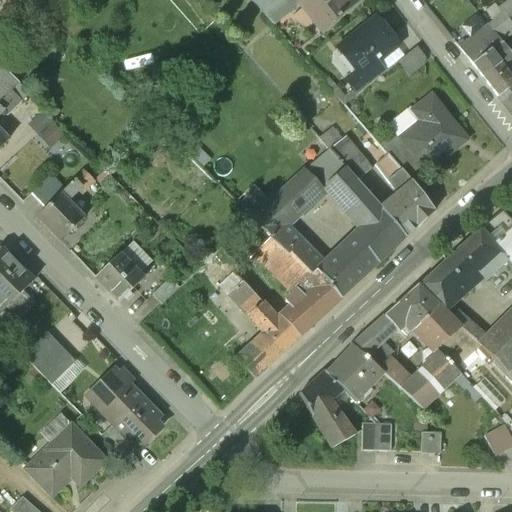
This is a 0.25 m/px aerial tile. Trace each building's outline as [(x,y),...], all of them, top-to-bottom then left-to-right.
[(282,0),(249,0),(263,16),(283,0),(282,0)] [(283,0),(263,16),(273,26),(296,7),(290,0),(283,0)] [(302,0),(301,1),(323,29),(336,19),(337,20),(339,18),(339,17),(354,5),(350,0),(302,0)] [(499,0),(503,6),(498,10),(502,15),(487,27),(501,44),(511,35),(511,2),(510,0),(499,0)] [(375,19),(338,49),(356,72),(360,77),(377,63),(397,47),(375,19)] [(501,44),(487,27),(467,43),(465,40),(459,45),(475,64),(501,44)] [(511,66),(511,57),(501,44),(475,64),(500,96),(511,87),(511,69),(510,68),(511,66)] [(377,63),(360,77),(356,72),(345,81),(357,96),(385,73),(377,63)] [(0,84),(9,76),(0,66),(0,84)] [(0,101),(9,93),(18,84),(9,76),(0,84),(0,101)] [(511,87),(500,96),(511,110),(511,87)] [(9,93),(0,101),(0,113),(2,115),(3,117),(18,102),(9,93)] [(429,97),(411,112),(419,123),(399,138),(398,140),(420,168),(425,174),(460,147),(446,129),(452,125),(429,97)] [(43,109),(26,126),(36,136),(54,119),(43,109)] [(420,168),(398,140),(399,138),(395,133),(379,147),(387,156),(388,156),(406,179),(420,168)] [(268,206),(205,138),(186,157),(251,221),(268,206)] [(370,170),(344,139),(328,152),(345,171),(356,183),(370,170)] [(323,192),(284,150),(260,172),(281,195),(279,196),(299,216),(323,192)] [(388,156),(387,156),(374,167),(396,196),(411,184),(406,179),(388,156)] [(351,239),(375,266),(405,240),(387,219),(356,183),(345,171),(325,188),(362,229),(351,239)] [(92,183),(83,173),(74,182),(81,189),(76,195),(79,196),(92,183)] [(49,177),(28,197),(43,212),(64,192),(49,177)] [(87,224),(66,201),(70,201),(76,195),(81,189),(74,182),(64,192),(43,212),(36,219),(60,244),(74,230),(77,233),(87,224)] [(434,212),(411,184),(396,196),(389,202),(396,210),(387,219),(405,240),(434,212)] [(299,216),(279,196),(268,206),(251,221),(271,241),(288,259),(290,258),(302,245),(285,229),(299,216)] [(511,223),(501,212),(480,229),(509,263),(511,266),(511,314),(484,341),(462,322),(457,327),(477,346),(510,377),(511,379),(511,223)] [(480,229),(419,285),(445,313),(481,282),(484,285),(509,263),(480,229)] [(351,239),(324,265),(349,292),(375,266),(351,239)] [(339,301),(316,274),(310,279),(290,258),(288,259),(271,241),(251,257),(257,266),(252,271),(291,311),(282,319),(299,337),(339,301)] [(349,292),(324,265),(322,265),(302,245),(290,258),(310,279),(316,274),(339,301),(349,292)] [(237,271),(231,275),(240,284),(243,280),(242,277),(246,273),(240,267),(245,264),(231,249),(224,256),(237,271)] [(2,254),(0,255),(0,306),(4,311),(31,284),(2,254)] [(143,279),(119,255),(94,279),(118,304),(143,279)] [(169,280),(162,286),(158,282),(147,292),(160,306),(177,289),(169,280)] [(261,305),(240,284),(226,296),(247,318),(261,305)] [(437,308),(418,286),(371,329),(382,342),(394,331),(396,335),(405,327),(410,333),(437,308)] [(299,337),(282,319),(277,323),(261,305),(247,318),(263,335),(251,345),(270,365),(299,337)] [(437,308),(410,333),(431,355),(432,357),(435,354),(452,371),(477,346),(457,327),(437,308)] [(371,329),(352,347),(363,357),(363,358),(376,371),(386,361),(390,356),(380,344),(382,342),(371,329)] [(45,335),(23,357),(48,383),(71,361),(45,335)] [(270,365),(251,345),(235,360),(253,380),(270,365)] [(363,357),(352,347),(325,375),(342,391),(353,403),(380,375),(376,371),(363,358),(363,357)] [(435,354),(432,357),(431,355),(425,360),(429,364),(416,377),(436,397),(458,377),(452,371),(435,354)] [(409,383),(386,361),(376,371),(380,375),(399,393),(409,383)] [(138,396),(116,373),(88,400),(137,451),(159,429),(153,422),(157,417),(137,396),(138,396)] [(325,375),(323,373),(298,395),(331,449),(354,436),(329,403),(342,391),(325,375)] [(436,397),(416,377),(409,383),(399,393),(420,414),(436,397)] [(105,461),(71,426),(25,469),(51,497),(72,478),(79,486),(105,461)] [(375,427),(361,426),(360,453),(375,454),(375,427)] [(511,441),(503,426),(484,437),(495,458),(511,448),(511,441)] [(389,428),(375,427),(375,454),(389,455),(389,428)] [(439,435),(420,434),(420,454),(439,455),(439,435)] [(35,511),(21,500),(9,511),(35,511)]
